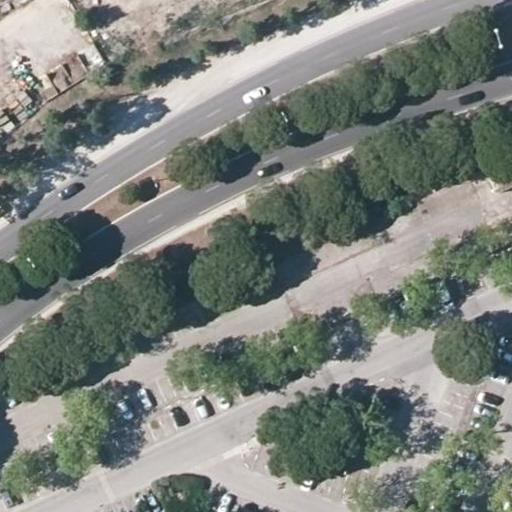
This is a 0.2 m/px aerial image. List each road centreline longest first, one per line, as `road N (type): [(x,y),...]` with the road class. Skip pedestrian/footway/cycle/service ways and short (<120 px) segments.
road 1 (primary): [(0,319),(103,245),(228,179),(309,143),(511,79)]
road 2 (primary): [(464,0),(200,118),(0,248)]
road 3 (residential): [(417,344),(47,511)]
road 4 (residential): [(417,344),(425,403),(384,511)]
